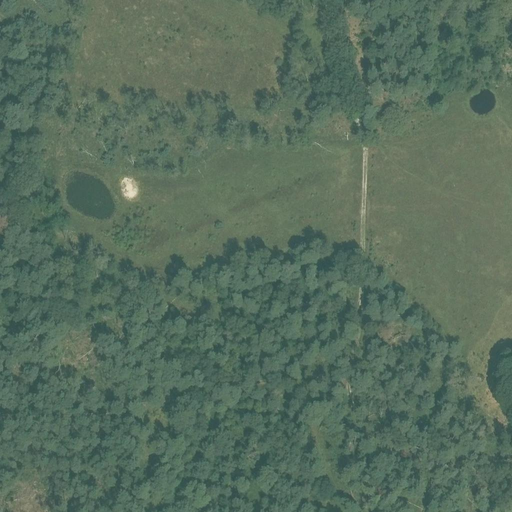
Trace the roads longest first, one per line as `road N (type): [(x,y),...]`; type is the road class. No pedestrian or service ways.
road 1 (track): [(353,390),(374,158),(332,39),(327,0)]
road 2 (track): [(353,390),(225,392),(0,416)]
road 3 (track): [(511,459),(430,468),(396,454),(352,404),(353,390)]
